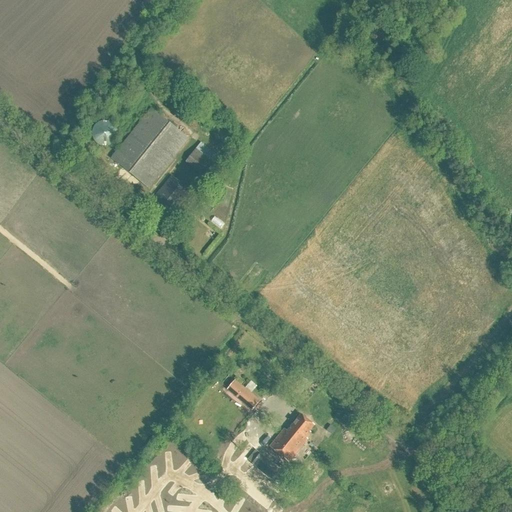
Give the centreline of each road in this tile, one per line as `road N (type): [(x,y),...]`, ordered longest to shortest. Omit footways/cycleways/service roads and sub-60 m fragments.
road 1 (unclassified): [(483,511),(0,121)]
road 2 (track): [(392,439),(448,388),(511,309)]
